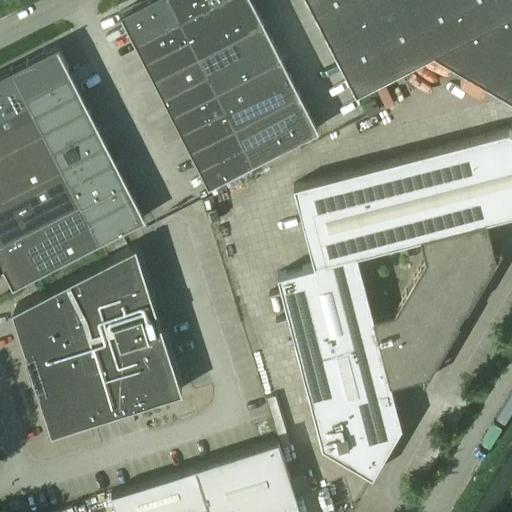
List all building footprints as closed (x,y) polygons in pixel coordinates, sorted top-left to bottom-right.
[(132,5),(120,11),(122,14),(121,14),(134,40),(180,17),(171,0),(141,0),(134,4),(132,4),(132,5)] [(171,0),(180,17),(212,0),(211,0),(171,0)] [(189,35),(198,52),(263,19),(261,19),(253,3),(254,2),(254,1),(252,2),(251,0),(212,0),(180,17),(189,35)] [(511,0),(307,0),(355,92),(416,61),(433,53),(511,12),(511,0)] [(511,99),(511,12),(433,53),(511,99)] [(180,17),(134,40),(135,41),(136,40),(145,57),(143,57),(144,58),(189,35),(180,17)] [(198,52),(207,70),(216,88),(281,55),(281,54),(279,55),(271,39),(272,38),(272,37),(270,37),(262,21),(263,20),(263,19),(198,52)] [(198,52),(189,35),(144,58),(145,58),(154,74),(152,75),(153,76),(198,52)] [(57,44),(44,50),(11,66),(26,96),(71,72),(58,47),(57,44)] [(198,52),(153,76),(154,76),(163,92),(161,93),(162,94),(207,70),(198,52)] [(234,124),(299,91),(299,90),(297,91),(289,74),(290,73),(290,72),(288,73),(280,56),(281,56),(281,55),(216,88),(225,106),(234,124)] [(0,71),(0,108),(26,96),(11,66),(0,71)] [(207,70),(162,94),(163,93),(172,110),(170,111),(171,111),(216,88),(207,70)] [(26,96),(35,113),(81,90),(80,90),(79,90),(70,74),(72,73),(71,72),(26,96)] [(216,88),(171,111),(171,112),(173,111),(181,128),(180,129),(225,106),(216,88)] [(35,113),(44,131),(90,108),(89,107),(88,108),(79,92),(81,91),(81,90),(35,113)] [(234,124),(243,142),(253,160),(316,128),(315,128),(317,127),(317,126),(315,127),(307,110),(308,109),(308,108),(306,109),(298,92),(299,91),(234,124)] [(0,153),(44,131),(35,113),(26,96),(0,108),(0,153)] [(363,104),(369,115),(379,109),(374,99),(363,104)] [(234,124),(225,106),(180,129),(180,130),(182,129),(190,146),(189,146),(189,147),(234,124)] [(44,131),(53,149),(99,126),(98,125),(97,126),(89,109),(90,109),(90,108),(44,131)] [(243,142),(234,124),(189,147),(189,148),(191,147),(199,163),(198,164),(198,165),(243,142)] [(53,149),(62,167),(108,144),(108,143),(106,144),(98,127),(99,126),(53,149)] [(511,130),(508,129),(508,128),(293,183),(314,263),(277,272),(322,445),(323,444),(372,473),(400,424),(401,424),(390,381),(427,372),(425,377),(424,376),(422,380),(424,381),(459,321),(457,320),(465,307),(466,308),(502,248),(500,247),(498,250),(499,251),(496,255),(486,218),(511,211),(511,130)] [(0,199),(62,167),(53,149),(44,131),(0,153),(0,199)] [(243,142),(198,165),(200,165),(208,181),(207,182),(207,183),(209,182),(209,183),(253,160),(243,142)] [(62,167),(71,185),(117,162),(117,161),(115,162),(107,145),(108,144),(62,167)] [(71,185),(81,203),(126,179),(124,179),(116,163),(117,162),(71,185)] [(0,243),(81,203),(71,185),(62,167),(0,199),(0,243)] [(133,197),(125,181),(126,180),(126,179),(81,203),(99,239),(143,217),(143,216),(145,216),(144,214),(143,215),(134,198),(136,198),(135,197),(133,197)] [(0,268),(1,268),(0,267),(4,265),(12,282),(11,283),(12,284),(14,283),(99,239),(81,203),(0,243),(0,268)] [(135,242),(16,303),(17,305),(17,304),(55,421),(89,410),(91,416),(90,416),(90,418),(182,388),(135,242)] [(301,511),(277,438),(194,464),(160,476),(167,499),(201,487),(206,502),(208,511),(301,511)]
